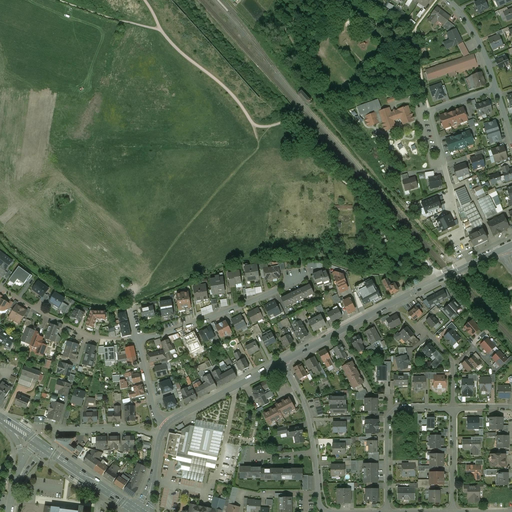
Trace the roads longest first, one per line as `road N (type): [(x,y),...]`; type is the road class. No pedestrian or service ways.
road 1 (tertiary): [(505,247),(281,362)]
road 2 (track): [(455,270),(315,104)]
road 3 (residential): [(302,271),(255,299),(136,338)]
road 4 (residential): [(386,511),(387,415),(453,409)]
road 5 (residential): [(281,362),(304,405),(320,505),(328,511)]
road 6 (residential): [(136,338),(86,334),(0,286)]
road 7 (tertiary): [(281,362),(166,425)]
